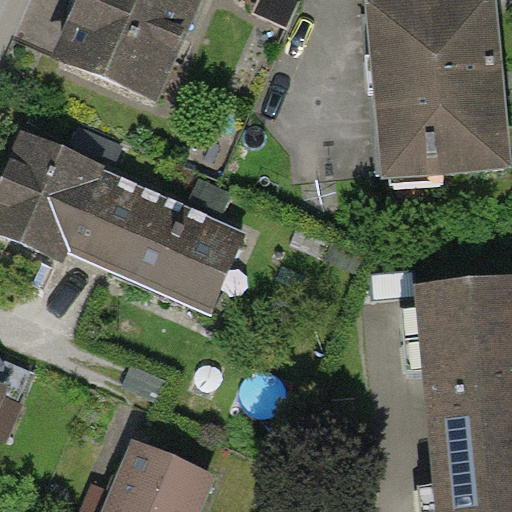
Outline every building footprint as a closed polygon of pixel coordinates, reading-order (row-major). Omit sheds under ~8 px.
[(203,0),(202,0),(69,0),(38,68),(148,119),(203,0)] [(490,1),(353,14),(371,204),(507,192),(490,1)] [(250,247),(17,140),(0,176),(0,232),(212,329),(250,247)] [(511,511),(511,287),(408,297),(427,511),(511,511)] [(0,430),(12,406),(0,400),(0,430)] [(203,511),(214,490),(128,451),(99,511),(203,511)]
